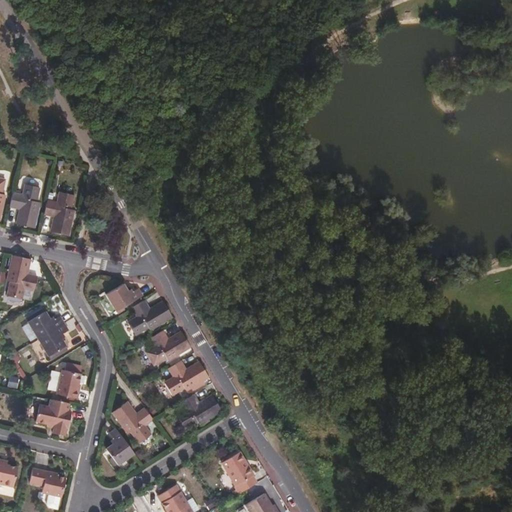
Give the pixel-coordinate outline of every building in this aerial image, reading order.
[(13,192),(10,206),(17,208),(18,206),(21,206),(17,224),(35,228),(40,203),(37,202),(40,187),(25,184),(22,196),(20,196),(20,194),(13,192)] [(48,200),(45,214),(51,216),(52,213),(55,213),(51,231),(69,235),(75,210),(71,209),(74,195),(60,191),(57,204),(54,204),(54,201),(48,200)] [(30,259),(13,255),(7,280),(10,281),(7,296),(21,299),(24,285),(27,286),(27,288),(33,290),(36,277),(29,274),(29,276),(26,276),(30,259)] [(131,293),(129,289),(125,283),(107,293),(118,310),(142,296),(138,289),(134,291),(131,293)] [(151,330),(173,316),(163,301),(148,310),(146,308),(148,307),(145,300),(132,308),(136,314),(138,313),(139,315),(128,322),(136,335),(149,327),(151,330)] [(38,339),(65,323),(60,317),(56,319),(52,321),(50,318),(46,311),(28,322),(38,339)] [(68,330),(65,323),(38,339),(51,359),(58,355),(56,352),(67,345),(63,338),(61,335),(64,334),(68,330)] [(170,360),(190,346),(182,332),(166,341),(165,338),(167,337),(163,331),(151,338),(155,344),(156,343),(158,345),(146,352),(154,364),(168,357),(170,360)] [(56,352),(58,355),(69,348),(67,345),(56,352)] [(184,367),(181,360),(167,368),(171,375),(174,374),(175,377),(163,383),(170,395),(184,388),(185,390),(190,388),(203,380),(208,377),(199,362),(184,371),(182,368),(184,367)] [(69,361),(67,369),(74,370),(75,362),(69,361)] [(74,370),(67,369),(64,368),(58,393),(79,398),(82,388),(79,387),(83,372),(81,371),(83,363),(75,362),(74,370)] [(203,380),(190,388),(191,390),(204,382),(203,380)] [(69,411),(70,403),(51,399),(50,407),(40,405),(36,422),(49,425),(48,427),(54,429),(53,433),(65,436),(72,412),(69,411)] [(153,419),(144,407),(138,412),(139,414),(136,416),(126,401),(112,412),(127,433),(130,432),(138,443),(150,434),(142,423),(144,421),(146,423),(153,419)] [(184,408),(180,401),(166,409),(170,415),(173,414),(174,416),(163,423),(171,436),(183,429),(184,431),(207,418),(206,417),(201,407),(198,402),(182,412),(181,409),(184,408)] [(204,405),(201,407),(206,417),(210,415),(204,405)] [(133,453),(115,429),(109,434),(112,438),(115,441),(111,443),(105,449),(111,457),(116,465),(133,453)] [(234,486),(238,493),(255,482),(246,465),(247,464),(239,451),(221,462),(235,485),(234,486)] [(113,467),(116,465),(111,457),(108,459),(113,467)] [(0,484),(14,487),(18,467),(7,464),(7,462),(0,460),(0,484)] [(67,478),(59,476),(48,474),(48,472),(33,468),(30,483),(44,487),(43,493),(62,497),(67,478)] [(169,511),(193,511),(187,502),(177,485),(159,496),(166,509),(167,508),(169,511)] [(277,511),(273,505),(265,493),(247,505),(251,511),(277,511)] [(187,502),(193,511),(194,511),(199,509),(192,498),(187,502)]
